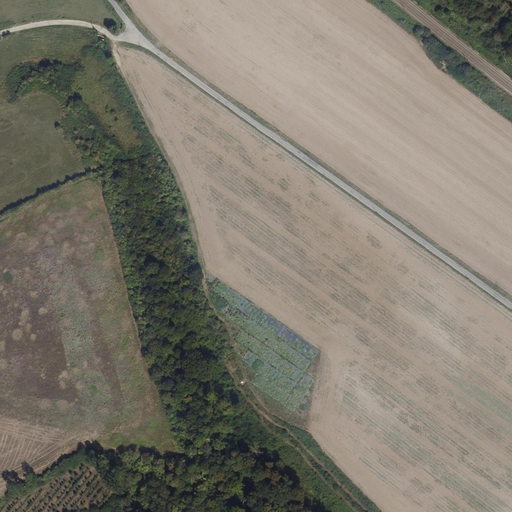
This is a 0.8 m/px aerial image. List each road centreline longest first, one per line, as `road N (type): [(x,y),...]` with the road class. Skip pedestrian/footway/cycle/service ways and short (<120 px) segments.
road 1 (unclassified): [(111,0),(144,42),(511,307)]
road 2 (track): [(0,34),(87,25),(138,36)]
